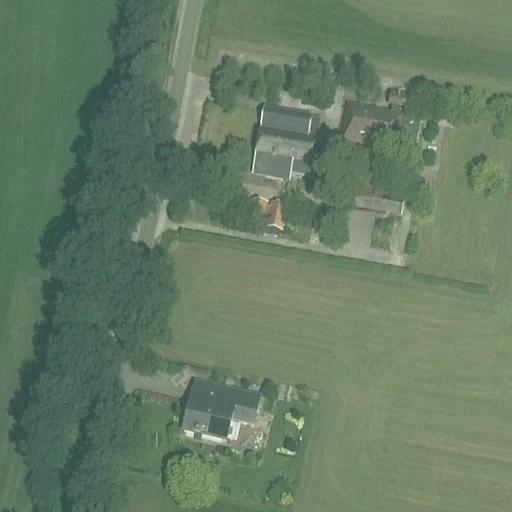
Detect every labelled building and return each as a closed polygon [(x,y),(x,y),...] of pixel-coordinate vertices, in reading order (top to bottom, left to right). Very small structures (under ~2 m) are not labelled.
[(391,110),(390,115),(345,108),(339,151),(371,155),(371,153),(395,157),(396,149),(415,152),(419,123),(401,120),(402,117),(397,116),(398,111),(407,112),(410,96),(391,93),(389,110),(391,110)] [(263,111),(252,174),(288,181),(290,173),(312,177),(320,135),(318,135),(320,124),(310,122),(311,120),(263,111)] [(402,201),(397,200),(381,197),(376,196),(378,185),(356,182),(350,181),(345,208),(350,209),(379,213),(394,216),(399,216),(402,201)] [(264,221),(266,207),(267,205),(253,203),(250,219),(249,222),(263,225),(264,221)] [(269,208),(266,207),(264,221),(267,221),(265,229),(281,232),(285,209),(270,206),(269,208)] [(144,376),(162,362),(143,339),(126,353),(144,376)] [(194,384),(189,403),(182,434),(226,444),(231,421),(252,426),(259,399),(219,390),(194,384)]
